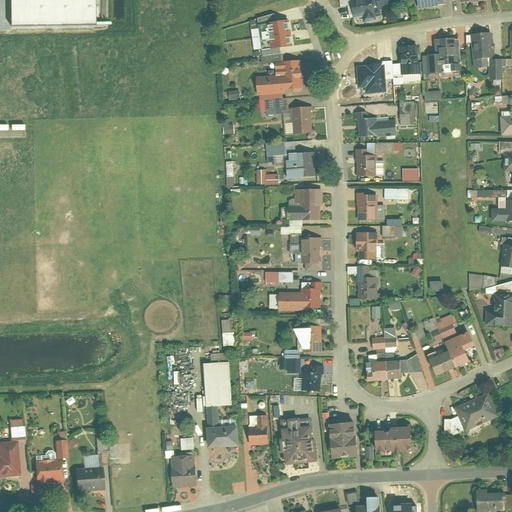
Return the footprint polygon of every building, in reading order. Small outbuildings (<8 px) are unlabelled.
[(96,25),(96,0),(5,0),(6,26),(96,25)] [(374,10),(390,8),(388,0),(338,0),(340,7),(347,6),(349,19),(362,16),(363,22),(375,20),(374,10)] [(414,0),(415,9),(445,5),(444,0),(414,0)] [(289,22),(259,26),(262,51),(292,47),(289,22)] [(252,50),(259,50),(257,26),(251,26),(252,50)] [(472,68),(489,67),(489,55),(493,55),(492,32),(471,33),(472,68)] [(460,72),(459,38),(435,39),(436,55),(422,55),(423,74),(460,72)] [(398,64),(392,64),(392,83),(420,83),(419,45),(405,45),(405,54),(398,54),(398,64)] [(511,68),(511,60),(494,61),(495,80),(506,80),(505,68),(511,68)] [(302,95),(301,63),(277,64),(278,79),(279,96),(302,95)] [(384,66),(357,67),(359,87),(367,86),(386,85),(384,66)] [(279,96),(278,79),(255,81),(256,98),(279,96)] [(386,85),(367,86),(367,95),(386,94),(386,85)] [(425,100),(440,99),(440,91),(424,92),(425,100)] [(501,136),(511,135),(511,96),(501,97),(502,105),(508,105),(508,112),(500,113),(501,136)] [(412,102),(398,103),(399,126),(413,125),(412,102)] [(312,111),(293,112),(295,137),(313,136),(312,111)] [(377,121),(360,122),(362,141),(379,140),(378,127),(377,121)] [(398,126),(378,127),(379,140),(399,138),(398,126)] [(509,185),(511,185),(511,141),(498,142),(498,155),(503,155),(503,172),(508,172),(509,185)] [(317,181),(315,156),(290,157),(291,182),(317,181)] [(377,159),(357,160),(358,182),(378,180),(377,159)] [(234,187),(232,161),(225,162),(227,187),(234,187)] [(402,169),(402,181),(419,181),(419,169),(402,169)] [(256,170),(256,185),(279,185),(278,174),(266,174),(266,170),(256,170)] [(384,189),(384,199),(408,200),(408,189),(384,189)] [(490,209),(490,221),(511,221),(511,190),(506,190),(506,198),(497,198),(497,209),(490,209)] [(323,225),(322,192),(296,193),(296,210),(297,222),(297,226),(323,225)] [(377,197),(357,197),(358,224),(378,224),(377,197)] [(297,222),(296,210),(287,210),(287,222),(297,222)] [(402,237),(401,219),(385,219),(386,226),(382,226),(382,237),(402,237)] [(377,235),(358,236),(359,263),(378,262),(377,235)] [(322,272),(322,240),(303,240),(303,273),(322,272)] [(511,247),(504,247),(501,270),(511,271),(511,247)] [(237,258),(237,266),(247,266),(247,257),(237,258)] [(264,273),(265,284),(292,282),(292,272),(264,273)] [(486,288),(485,275),(469,276),(470,289),(486,288)] [(378,281),(359,281),(360,304),(379,303),(378,281)] [(442,291),(442,281),(429,282),(429,292),(442,291)] [(322,314),(321,292),(303,293),(303,297),(304,315),(322,314)] [(511,293),(496,294),(496,315),(496,330),(511,329),(511,293)] [(282,316),(304,315),(303,297),(281,299),(282,316)] [(372,319),(380,318),(379,307),(371,307),(372,319)] [(439,316),(424,322),(433,344),(458,334),(450,315),(441,319),(439,316)] [(496,330),(496,315),(486,315),(486,330),(496,330)] [(234,345),(232,320),(221,320),(222,346),(234,345)] [(321,352),(321,327),(294,327),(302,350),(308,349),(308,352),(321,352)] [(383,337),(371,338),(371,349),(385,349),(385,353),(396,352),(395,328),(383,328),(383,337)] [(424,355),(433,377),(468,363),(463,350),(472,347),(467,332),(441,342),(445,351),(436,355),(434,351),(424,355)] [(283,369),(287,369),(287,373),(300,373),(300,350),(283,350),(283,369)] [(232,365),(205,366),(206,409),(233,408),(232,365)] [(401,365),(369,367),(370,385),(402,383),(401,365)] [(323,377),(303,375),(301,395),(322,396),(323,377)] [(492,395),(456,409),(466,434),(501,421),(492,395)] [(280,417),(279,402),(270,402),(271,418),(280,417)] [(251,416),(252,444),(270,444),(269,416),(251,416)] [(16,423),(18,442),(31,441),(29,422),(16,423)] [(356,423),(331,426),(334,461),(359,458),(356,423)] [(414,446),(414,425),(393,426),(394,429),(379,429),(379,451),(410,450),(414,446)] [(240,428),(208,430),(209,450),(241,448),(240,428)] [(313,428),(283,431),(286,467),(316,464),(313,428)] [(56,458),(34,459),(36,483),(62,481),(61,457),(67,456),(66,438),(55,439),(56,458)] [(74,438),(67,441),(69,447),(76,444),(74,438)] [(193,450),(192,438),(180,438),(180,450),(193,450)] [(108,459),(118,458),(118,444),(108,444),(108,459)] [(0,458),(0,481),(21,480),(18,445),(0,446),(0,449),(1,458),(0,458)] [(197,455),(172,457),(175,491),(199,489),(197,455)] [(102,491),(102,467),(97,467),(97,456),(82,456),(82,470),(71,470),(72,492),(102,491)] [(490,489),(479,489),(479,511),(491,511),(492,509),(508,509),(508,492),(490,493),(490,489)] [(360,492),(349,494),(351,503),(362,501),(360,492)] [(370,495),(370,504),(383,504),(383,495),(370,495)]
